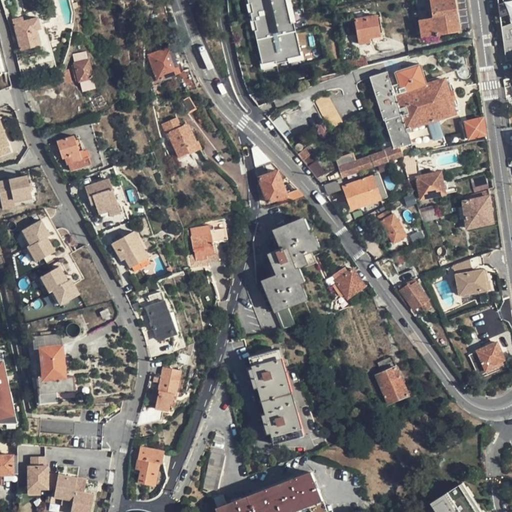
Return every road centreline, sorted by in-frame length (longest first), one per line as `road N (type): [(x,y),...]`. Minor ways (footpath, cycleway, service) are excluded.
road 1 (residential): [(115,503),(143,357),(119,296),(31,137),(0,21)]
road 2 (secondary): [(248,128),(314,197),(461,396),(488,410),(511,404)]
road 3 (residential): [(248,128),(249,232),(205,396),(159,504)]
road 4 (secondary): [(511,247),(478,0)]
road 5 (unknown): [(221,337),(263,455),(279,469),(324,461),(345,511)]
road 6 (secondary): [(176,0),(208,80),(248,128)]
road 7 (residential): [(225,0),(235,71),(252,115),(248,128)]
road 8 (unknown): [(123,451),(36,458),(0,443)]
